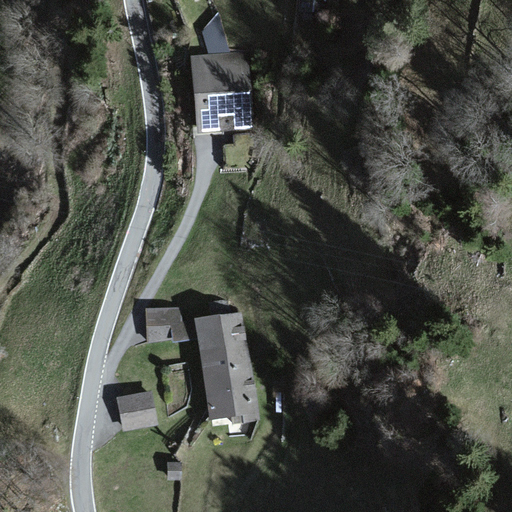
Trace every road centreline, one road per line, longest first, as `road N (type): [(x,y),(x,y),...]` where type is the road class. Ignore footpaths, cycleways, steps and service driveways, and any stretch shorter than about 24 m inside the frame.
road 1 (unclassified): [(133,0),(154,165),(95,361),(81,458),(84,511)]
road 2 (track): [(93,374),(110,371),(192,220),(214,151)]
